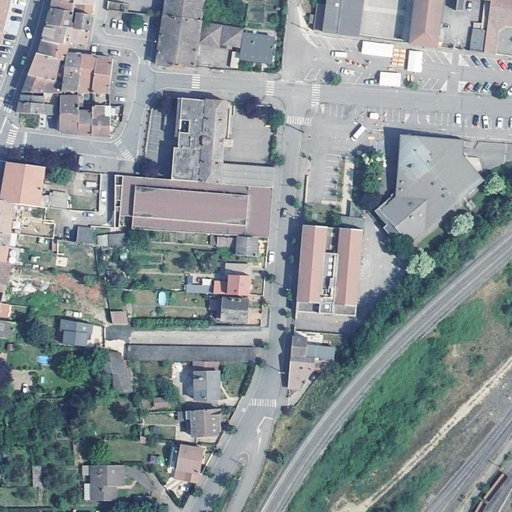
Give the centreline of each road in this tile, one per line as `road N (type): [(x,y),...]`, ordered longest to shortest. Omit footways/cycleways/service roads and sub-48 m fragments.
road 1 (residential): [(248,423),(275,356),(297,91)]
road 2 (track): [(511,362),(356,511)]
road 3 (residential): [(297,91),(511,108)]
road 4 (residential): [(0,132),(114,150),(144,93)]
road 5 (unknown): [(112,335),(276,335)]
road 6 (residential): [(144,93),(165,80),(297,91)]
road 7 (residential): [(102,0),(99,35),(142,49),(144,93)]
